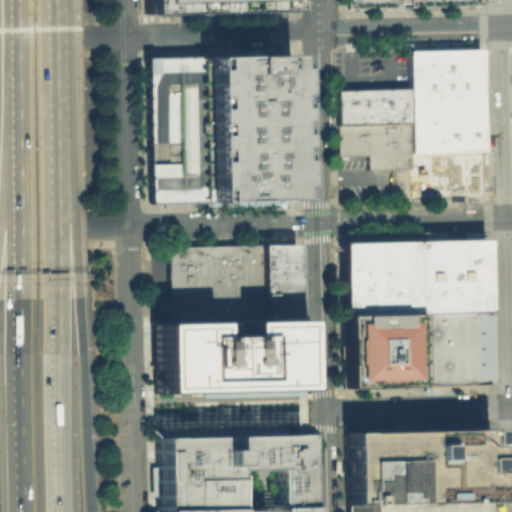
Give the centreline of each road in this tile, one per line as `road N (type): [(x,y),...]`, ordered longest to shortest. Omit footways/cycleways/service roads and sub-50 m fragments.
road 1 (residential): [(511,27),(120,37)]
road 2 (tertiary): [(321,511),(315,220)]
road 3 (residential): [(132,511),(126,225)]
road 4 (residential): [(126,225),(118,0)]
road 5 (motorway): [(6,72),(11,296)]
road 6 (motorway): [(89,511),(72,295)]
road 7 (motorway): [(55,511),(49,296)]
road 8 (motorway): [(11,296),(16,511)]
road 9 (motorway): [(72,295),(47,99)]
road 10 (motorway): [(49,296),(47,99)]
road 11 (residential): [(509,406),(319,411)]
road 12 (residential): [(499,27),(504,217)]
road 13 (residential): [(504,217),(509,406)]
road 14 (residential): [(315,220),(126,225)]
road 15 (residential): [(504,217),(315,220)]
road 16 (tertiary): [(315,220),(310,32)]
road 17 (residential): [(0,228),(126,225)]
road 18 (residential): [(120,37),(0,39)]
